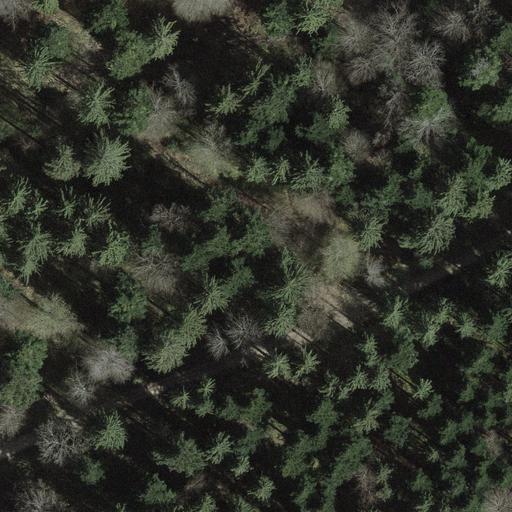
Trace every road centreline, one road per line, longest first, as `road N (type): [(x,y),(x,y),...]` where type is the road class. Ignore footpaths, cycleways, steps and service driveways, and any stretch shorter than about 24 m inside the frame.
road 1 (track): [(0,445),(62,412),(402,285),(511,233)]
road 2 (track): [(0,79),(315,33),(433,0)]
